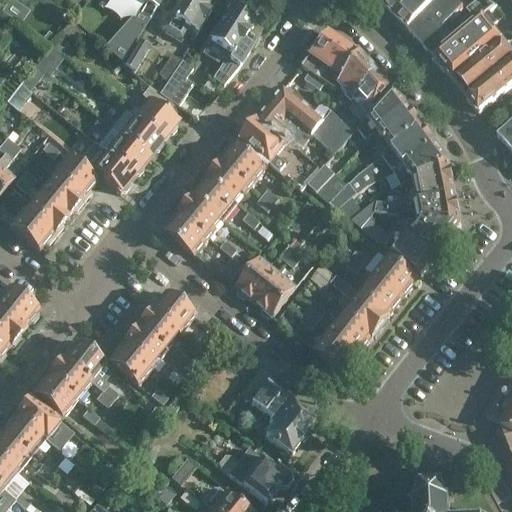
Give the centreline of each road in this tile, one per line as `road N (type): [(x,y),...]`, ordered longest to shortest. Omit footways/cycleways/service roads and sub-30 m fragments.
road 1 (residential): [(129,241),(320,0)]
road 2 (residential): [(373,418),(334,404),(129,241)]
road 3 (residential): [(511,217),(440,99),(392,50),(321,0)]
road 4 (residential): [(373,418),(511,235)]
road 5 (residential): [(509,511),(479,464),(373,418)]
road 6 (residential): [(81,311),(0,410)]
